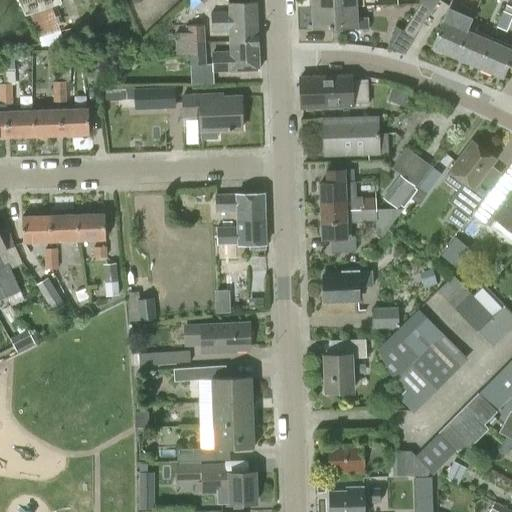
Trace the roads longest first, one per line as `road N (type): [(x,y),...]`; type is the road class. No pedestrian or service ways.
road 1 (residential): [(295,511),(282,167)]
road 2 (residential): [(0,179),(282,167)]
road 3 (residential): [(511,113),(419,68),(356,57),(278,59)]
